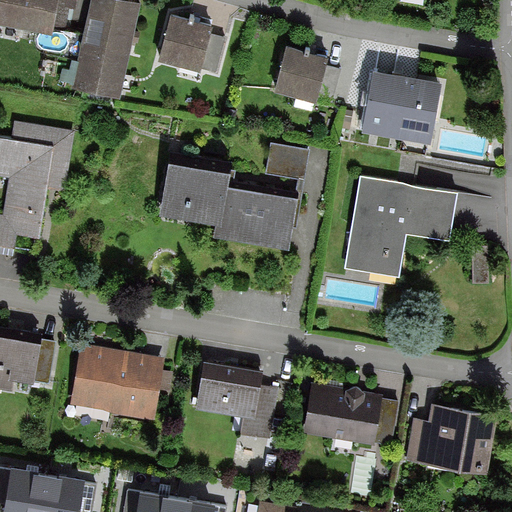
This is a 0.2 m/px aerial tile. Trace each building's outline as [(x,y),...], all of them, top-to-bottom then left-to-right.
[(53,0),(0,0),(0,19),(50,28),(53,0)] [(137,6),(105,0),(92,0),(74,89),(118,98),(137,6)] [(209,28),(168,18),(157,62),(216,76),(225,40),(207,36),(209,28)] [(327,57),(280,46),(269,94),(334,109),(343,69),(325,65),(327,57)] [(436,86),(372,76),(363,133),(427,143),(436,86)] [(10,144),(0,142),(0,178),(9,180),(3,216),(0,215),(0,251),(15,254),(18,237),(33,239),(42,188),(63,192),(74,129),(14,119),(10,144)] [(231,168),(170,157),(159,216),(216,226),(213,239),(290,253),(309,149),(268,142),(260,189),(228,184),(231,168)] [(457,191),(359,175),(344,271),(397,279),(405,235),(449,242),(457,191)] [(60,341),(0,331),(0,390),(11,392),(26,381),(53,385),(60,341)] [(162,359),(81,347),(71,408),(152,421),(162,359)] [(262,372),(203,363),(196,407),(240,414),(237,434),(273,439),(281,387),(260,384),(262,372)] [(401,401),(317,385),(308,432),(392,448),(401,401)] [(494,415),(423,403),(412,463),(484,475),(494,415)] [(72,511),(78,482),(12,470),(4,511),(72,511)] [(207,511),(209,504),(144,493),(140,511),(207,511)]
